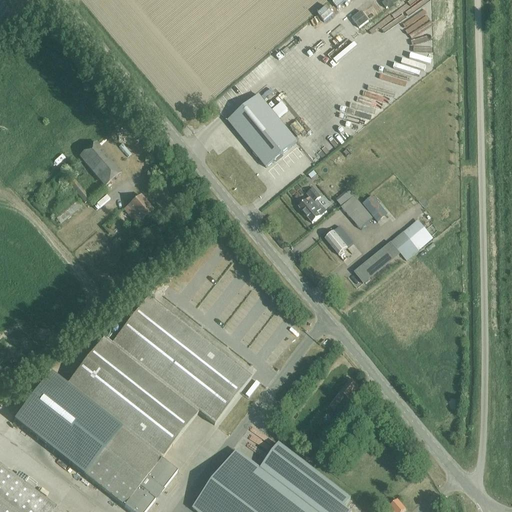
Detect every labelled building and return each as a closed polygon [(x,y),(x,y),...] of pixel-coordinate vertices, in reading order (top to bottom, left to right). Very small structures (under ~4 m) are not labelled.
[(387,0),(378,0),(375,2),(380,10),(389,4),(387,0)] [(366,14),(376,8),(373,4),(363,9),(366,14)] [(320,14),(328,23),(337,15),(329,6),(320,14)] [(370,20),(380,14),(377,9),(367,14),(370,20)] [(361,29),(370,22),(361,10),(352,17),(361,29)] [(345,49),(359,39),(353,30),(350,32),(347,27),(335,34),(345,49)] [(367,35),(348,51),(352,56),(371,39),(367,35)] [(368,75),(388,61),(381,51),(361,65),(368,75)] [(321,67),(334,56),(331,53),(318,63),(321,67)] [(271,87),(262,94),(267,99),(275,92),(271,87)] [(367,111),(385,100),(382,95),(364,106),(367,111)] [(228,122),(266,169),(297,143),(259,97),(228,122)] [(374,115),(389,104),(385,99),(371,111),(374,115)] [(79,158),(104,189),(122,174),(97,143),(79,158)] [(60,164),(70,156),(66,151),(56,160),(60,164)] [(66,182),(85,205),(91,200),(72,177),(66,182)] [(307,196),(310,199),(299,208),(313,225),(327,213),(316,200),(319,197),(313,190),(307,196)] [(136,217),(141,223),(154,212),(141,196),(123,210),(132,220),(136,217)] [(53,216),(61,225),(82,207),(74,198),(53,216)] [(354,198),(352,200),(341,209),(360,230),(381,212),(371,200),(363,208),(354,198)] [(403,233),(391,244),(354,274),(363,285),(400,255),(407,263),(419,253),(417,249),(430,239),(427,235),(417,243),(415,240),(417,239),(410,229),(413,227),(410,223),(401,230),(403,233)] [(353,245),(352,243),(340,228),(325,240),(339,257),(353,245)] [(51,374),(14,421),(129,511),(146,511),(177,473),(161,461),(198,414),(214,426),(251,379),(149,298),(112,345),(104,339),(67,387),(51,374)] [(359,389),(352,384),(349,382),(329,408),(334,412),(344,398),(349,402),(359,389)] [(221,425),(226,429),(243,412),(238,407),(221,425)] [(341,411),(335,420),(327,430),(329,432),(324,438),(327,441),(339,424),(346,415),(341,411)] [(347,511),(344,509),(351,501),(279,446),(260,470),(237,452),(193,510),(195,511),(347,511)] [(0,511),(60,511),(56,508),(55,508),(0,465),(0,511)] [(385,511),(404,511),(406,511),(398,502),(385,511)]
